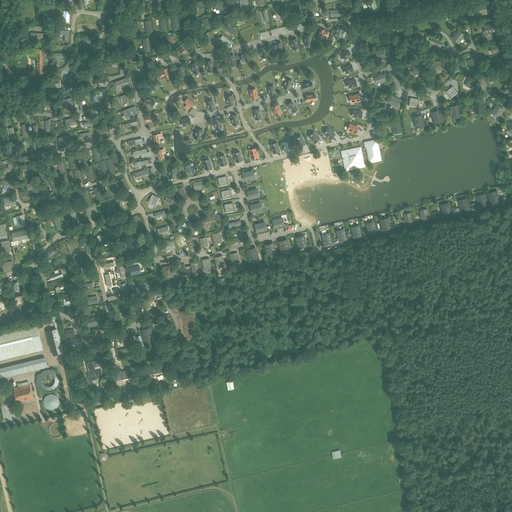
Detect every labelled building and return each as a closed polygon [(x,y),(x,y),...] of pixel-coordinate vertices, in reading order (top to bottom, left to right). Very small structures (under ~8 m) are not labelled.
[(124,0),(126,9),(133,8),(132,0),(124,0)] [(204,0),(203,0),(192,3),(193,6),(198,5),(199,9),(208,7),(207,2),(205,3),(204,0)] [(216,0),(215,8),(227,11),(229,3),(217,0),(216,0)] [(239,0),(241,11),(250,9),(248,0),(239,0)] [(320,11),(318,0),(311,0),(314,12),(320,11)] [(371,4),(374,11),(378,10),(374,0),(370,0),(362,3),(363,6),(371,4)] [(475,7),(477,16),(488,13),(485,5),(475,7)] [(454,15),(456,22),(460,21),(457,10),(445,13),(446,17),(454,15)] [(171,17),(173,30),(180,29),(178,16),(171,17)] [(210,17),(198,20),(199,24),(204,22),(205,26),(213,24),(212,20),(211,20),(210,17)] [(159,18),(161,32),(167,31),(165,18),(159,18)] [(112,27),(113,33),(124,32),(123,20),(117,20),(117,26),(112,27)] [(145,21),(147,35),(153,34),(151,20),(145,21)] [(220,26),(231,34),(235,29),(225,20),(220,26)] [(394,23),(397,30),(405,26),(402,20),(394,23)] [(130,24),(132,37),(138,36),(136,23),(130,24)] [(494,24),(484,25),(485,33),(495,32),(494,24)] [(328,32),(324,31),(324,30),(319,29),(317,38),(323,40),(323,36),(327,37),(328,32)] [(343,31),(337,29),(334,37),(340,39),(342,36),(343,33),(342,33),(343,31)] [(360,31),(362,41),(370,39),(368,29),(360,31)] [(64,42),(68,42),(69,31),(59,30),(59,34),(65,35),(64,42)] [(458,43),(465,35),(458,30),(452,38),(458,43)] [(199,35),(200,39),(207,37),(210,44),(214,43),(211,31),(199,35)] [(166,49),(173,50),(174,36),(168,35),(166,49)] [(83,38),(84,45),(95,43),(94,36),(83,38)] [(152,37),(154,51),(160,50),(160,49),(163,49),(162,43),(159,44),(158,36),(152,37)] [(444,42),(432,37),(431,41),(443,45),(444,42)] [(142,39),(144,52),(150,52),(149,38),(142,39)] [(289,40),(292,50),(298,48),(296,38),(289,40)] [(177,48),(181,52),(191,43),(187,39),(177,48)] [(124,40),(111,42),(112,46),(112,50),(125,48),(124,44),(124,40)] [(275,44),(276,44),(272,45),(273,51),(277,50),(278,53),(283,52),(281,42),(275,44)] [(406,48),(415,53),(418,47),(410,42),(406,48)] [(501,43),(491,46),(493,53),(503,50),(501,43)] [(347,45),(341,52),(346,56),(352,49),(347,45)] [(268,56),(264,46),(258,49),(262,58),(268,56)] [(373,52),(374,59),(386,56),(385,49),(373,52)] [(250,60),(247,51),(241,53),(242,53),(238,55),(240,60),(244,59),(245,62),(250,60)] [(125,59),(138,63),(140,57),(126,53),(125,59)] [(236,64),(232,54),(226,57),(229,66),(236,64)] [(90,62),(90,66),(94,65),(94,57),(83,58),(83,62),(90,62)] [(504,57),(495,60),(497,67),(506,64),(504,57)] [(467,60),(471,73),(478,71),(474,58),(467,60)] [(207,72),(214,71),(211,61),(204,62),(207,72)] [(433,62),(434,70),(446,69),(445,61),(433,62)] [(200,72),(197,62),(190,64),(193,74),(200,72)] [(414,75),(425,71),(422,62),(411,66),(414,75)] [(354,64),(346,67),(348,73),(356,70),(354,64)] [(176,67),(178,77),(185,76),(182,66),(176,67)] [(162,70),(162,71),(158,73),(160,77),(164,76),(165,79),(170,77),(167,68),(162,70)] [(74,83),(75,87),(86,85),(84,74),(80,74),(81,82),(74,83)] [(375,81),(376,83),(387,80),(385,74),(375,77),(375,79),(375,80),(375,81)] [(116,89),(129,84),(127,77),(114,82),(116,89)] [(465,85),(473,89),(477,83),(468,78),(465,85)] [(154,88),(155,85),(148,79),(144,84),(151,90),(153,88),(153,89),(154,88)] [(286,79),(283,87),(289,89),(292,81),(289,80),(290,79),(289,79),(288,79),(286,79)] [(355,79),(346,81),(347,87),(356,86),(355,79)] [(313,87),(312,85),(313,85),(312,83),(312,84),(311,81),(303,84),(305,90),(313,87)] [(59,90),(60,94),(68,92),(66,83),(62,84),(64,89),(59,90)] [(270,86),(267,87),(269,95),(276,94),(274,85),(271,86),(271,85),(270,86)] [(453,86),(446,91),(451,97),(458,92),(453,86)] [(249,90),(251,99),(257,97),(255,89),(253,89),(252,89),(249,90)] [(131,93),(121,97),(123,102),(133,99),(131,93)] [(85,94),(76,96),(79,106),(83,105),(81,99),(86,98),(85,94)] [(386,102),(398,107),(402,100),(390,94),(386,102)] [(70,108),(74,107),(72,101),(71,97),(63,100),(64,103),(68,102),(70,108)] [(143,103),(152,107),(153,104),(154,104),(154,103),(153,103),(154,101),(145,97),(143,103)] [(193,104),(187,98),(184,102),(186,104),(185,106),(188,109),(193,104)] [(410,98),(409,106),(417,107),(418,100),(410,98)] [(212,100),(211,100),(210,100),(209,100),(209,101),(207,102),(209,108),(210,110),(215,108),(212,100)] [(293,112),(295,111),(296,111),(295,110),(298,108),(292,101),(287,105),(293,112)] [(491,112),(497,117),(503,108),(497,104),(491,112)] [(279,114),(281,113),(278,105),(272,107),(275,115),(278,115),(279,115),(279,114)] [(450,107),(453,117),(460,115),(458,106),(450,107)] [(134,107),(124,111),(126,117),(136,113),(134,107)] [(256,110),(250,111),(252,120),(255,119),(255,120),(256,120),(256,119),(259,118),(256,110)] [(432,113),(435,122),(442,121),(440,111),(432,113)] [(93,125),(91,114),(86,115),(87,122),(83,122),(84,127),(93,125)] [(414,117),(416,127),(424,125),(421,115),(414,117)] [(98,125),(107,124),(107,119),(100,120),(100,116),(95,116),(96,125),(98,125)] [(177,120),(179,126),(188,124),(186,118),(177,120)] [(392,123),(394,132),(401,131),(399,121),(392,123)] [(55,129),(56,133),(63,131),(62,122),(58,123),(59,128),(55,129)] [(357,127),(349,124),(347,130),(355,133),(357,127)] [(196,138),(196,139),(197,139),(200,139),(203,130),(196,128),(194,138),(196,138)] [(327,130),(323,135),(331,141),(335,137),(327,130)] [(155,143),(160,142),(159,138),(162,137),(161,133),(153,135),(155,143)] [(315,134),(310,137),(316,145),(321,141),(315,134)] [(302,139),(296,140),(298,149),(304,147),(302,139)] [(285,151),(292,149),(289,140),(283,142),(285,151)] [(361,149),(361,147),(354,148),(355,150),(353,150),(353,149),(341,151),(345,170),(365,166),(364,164),(369,163),(369,162),(381,160),(377,140),(365,142),(366,148),(361,149)] [(92,148),(95,162),(101,160),(98,147),(92,148)] [(248,149),(251,157),(257,156),(255,147),(248,149)] [(115,148),(101,153),(104,159),(117,154),(115,148)] [(163,153),(166,152),(164,148),(156,152),(160,159),(165,157),(163,153)] [(236,152),(238,160),(245,159),(242,150),(236,152)] [(80,153),(83,167),(89,165),(86,152),(80,153)] [(229,153),(223,155),(225,164),(231,162),(229,153)] [(68,156),(71,170),(78,168),(74,155),(68,156)] [(208,159),(210,167),(217,166),(214,157),(208,159)] [(106,160),(110,173),(116,171),(112,158),(106,160)] [(57,160),(60,174),(66,173),(63,159),(57,160)] [(98,162),(103,175),(109,173),(104,160),(98,162)] [(196,161),(198,170),(205,169),(203,160),(196,161)] [(188,165),(187,165),(187,166),(185,166),(187,172),(191,171),(191,173),(195,173),(193,162),(189,162),(189,165),(188,166),(188,165)] [(34,177),(31,163),(19,166),(21,173),(26,172),(28,178),(34,177)] [(37,165),(40,179),(47,177),(44,164),(37,165)] [(95,178),(91,165),(85,167),(89,180),(95,178)] [(0,176),(11,171),(9,166),(0,170),(0,176)] [(83,182),(80,169),(74,170),(77,183),(83,182)] [(148,169),(135,173),(137,180),(150,176),(148,169)] [(245,180),(254,178),(252,171),(243,173),(245,180)] [(61,175),(65,188),(71,187),(67,173),(61,175)] [(226,176),(218,178),(220,186),(227,184),(226,176)] [(49,179),(53,192),(59,190),(56,177),(49,179)] [(123,193),(130,190),(124,177),(118,180),(123,193)] [(13,179),(2,181),(4,189),(15,187),(13,179)] [(203,180),(193,183),(194,191),(205,188),(203,180)] [(36,181),(25,185),(27,192),(32,190),(34,196),(40,194),(36,181)] [(106,184),(111,197),(117,195),(112,182),(106,184)] [(93,188),(97,201),(103,200),(99,187),(93,188)] [(178,188),(181,194),(184,200),(188,198),(185,193),(185,192),(183,187),(178,188)] [(230,197),(229,189),(221,191),(223,199),(230,197)] [(257,189),(248,191),(249,198),(258,196),(257,189)] [(91,203),(88,190),(82,192),(85,205),(91,203)] [(487,193),(490,205),(501,202),(498,190),(487,193)] [(70,195),(73,208),(79,207),(76,193),(70,195)] [(160,197),(153,193),(149,200),(156,204),(160,197)] [(475,195),(478,208),(488,205),(485,193),(475,195)] [(123,206),(122,202),(126,201),(125,197),(126,196),(125,194),(122,195),(123,197),(116,199),(119,209),(121,208),(122,209),(123,208),(124,208),(123,206)] [(6,207),(17,204),(15,196),(4,199),(6,207)] [(68,209),(64,196),(58,197),(62,210),(68,209)] [(167,197),(165,201),(171,204),(176,207),(179,202),(173,200),(167,197)] [(458,200),(460,212),(470,210),(467,198),(458,200)] [(45,201),(50,214),(56,212),(51,199),(45,201)] [(440,204),(443,216),(452,214),(449,202),(440,204)] [(85,206),(89,220),(91,219),(92,219),(93,219),(94,218),(93,217),(91,210),(96,208),(95,203),(85,206)] [(233,211),(232,203),(224,205),(226,212),(233,211)] [(260,203),(251,205),(252,212),(262,210),(260,203)] [(34,207),(39,219),(45,217),(40,205),(34,207)] [(420,210),(422,220),(430,218),(427,208),(420,210)] [(165,210),(154,213),(156,218),(167,215),(165,210)] [(209,211),(207,215),(214,217),(220,219),(221,215),(215,213),(209,211)] [(404,214),(406,224),(413,222),(411,212),(404,214)] [(16,216),(18,227),(27,225),(24,214),(16,216)] [(379,219),(382,231),(392,229),(389,217),(379,219)] [(284,225),(282,218),(273,220),(275,227),(284,225)] [(188,222),(184,220),(177,229),(181,232),(188,222)] [(204,220),(200,222),(206,231),(210,229),(204,220)] [(257,231),(266,229),(265,222),(255,225),(257,231)] [(374,222),(367,224),(369,233),(376,231),(374,222)] [(40,225),(34,227),(39,239),(44,237),(40,225)] [(350,227),(353,238),(362,236),(359,225),(350,227)] [(133,227),(123,229),(124,236),(134,235),(133,227)] [(157,229),(159,236),(169,234),(167,227),(157,229)] [(338,242),(347,239),(345,228),(336,230),(338,242)] [(12,233),(13,241),(28,238),(26,230),(12,233)] [(111,234),(113,242),(119,240),(117,232),(111,234)] [(212,234),(215,244),(222,242),(220,232),(212,234)] [(321,234),(324,245),(333,243),(330,232),(321,234)] [(295,237),(297,249),(307,247),(305,235),(295,237)] [(208,246),(206,237),(199,238),(201,247),(208,246)] [(188,248),(186,242),(183,243),(182,238),(179,238),(182,249),(188,248)] [(278,241),(281,253),(290,251),(288,239),(278,241)] [(1,241),(2,252),(10,251),(9,240),(1,241)] [(122,242),(124,255),(128,254),(127,245),(134,244),(134,240),(122,242)] [(164,243),(165,250),(175,248),(174,241),(164,243)] [(264,245),(267,256),(276,254),(274,242),(264,245)] [(58,249),(55,246),(45,255),(48,259),(58,249)] [(112,250),(113,254),(117,253),(114,246),(105,249),(106,252),(112,250)] [(260,259),(256,247),(246,249),(250,261),(260,259)] [(240,263),(238,252),(230,254),(232,265),(240,263)] [(225,267),(222,256),(214,258),(216,269),(225,267)] [(212,269),(210,258),(202,259),(204,270),(212,269)] [(14,269),(12,261),(1,263),(3,272),(14,269)] [(191,263),(193,273),(200,271),(198,261),(191,263)] [(140,265),(129,267),(130,275),(141,273),(140,265)] [(165,278),(166,278),(167,278),(173,276),(171,266),(163,267),(165,276),(165,278)] [(61,271),(50,276),(52,280),(63,276),(61,271)] [(69,279),(58,283),(59,287),(71,283),(69,279)] [(10,282),(11,293),(19,292),(18,284),(14,285),(14,282),(10,282)] [(147,292),(146,285),(132,288),(134,295),(147,292)] [(67,302),(67,305),(73,303),(80,301),(78,295),(74,296),(66,298),(67,302)] [(86,305),(98,303),(97,296),(84,298),(86,305)] [(144,299),(147,309),(149,308),(149,309),(151,308),(151,306),(150,306),(149,302),(153,301),(153,300),(155,299),(155,296),(144,299)] [(151,314),(154,324),(156,324),(158,323),(158,321),(157,321),(156,317),(160,316),(160,315),(163,314),(162,311),(159,312),(151,314)] [(96,316),(86,319),(87,327),(98,324),(96,316)] [(46,322),(54,355),(64,352),(56,319),(46,322)] [(0,332),(0,359),(42,349),(36,324),(0,332)] [(154,339),(151,327),(141,330),(144,341),(154,339)] [(74,329),(65,330),(67,337),(75,335),(74,329)] [(156,332),(158,340),(162,339),(161,335),(167,333),(166,329),(156,332)] [(118,354),(131,352),(129,340),(124,341),(125,348),(117,349),(118,354)] [(0,367),(0,378),(47,367),(44,356),(0,367)] [(103,375),(100,367),(107,365),(105,359),(91,362),(91,361),(86,362),(89,373),(88,374),(89,380),(97,378),(97,377),(103,375)] [(148,367),(150,374),(161,372),(159,365),(148,367)] [(52,390),(55,388),(57,386),(58,383),(59,380),(59,377),(57,374),(55,372),(52,370),(49,370),(46,370),(43,371),(41,374),(39,376),(38,380),(39,383),(40,386),(43,388),(45,389),(49,390),(52,390)] [(115,373),(116,380),(131,377),(130,370),(115,373)] [(102,394),(109,392),(107,383),(105,384),(104,381),(99,382),(102,394)] [(19,399),(20,401),(33,398),(30,384),(20,386),(21,388),(18,389),(17,387),(13,388),(16,400),(19,399)] [(57,396),(55,394),(52,394),(49,394),(46,396),(44,398),(43,401),(44,404),(45,407),(48,409),(51,410),(54,409),(57,408),(59,405),(59,402),(59,399),(57,396)] [(332,452),(333,459),(341,457),(340,450),(332,452)] [(247,479),(255,478),(254,470),(246,471),(247,479)]
